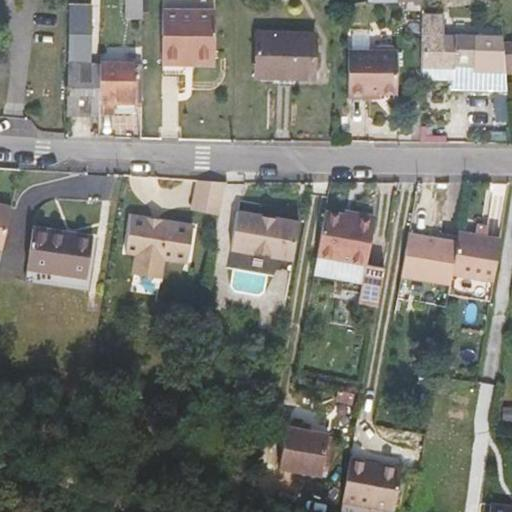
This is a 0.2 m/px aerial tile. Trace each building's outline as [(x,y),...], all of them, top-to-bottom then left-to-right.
[(125,0),(125,18),(141,18),(141,0),(125,0)] [(70,7),(69,114),(99,115),(99,113),(100,62),(100,59),(88,59),(88,7),(70,7)] [(162,9),(161,64),(181,64),(181,54),(213,55),(213,10),(162,9)] [(256,77),(312,79),(314,36),(258,34),(256,77)] [(451,67),(450,90),(506,92),(504,71),(504,65),(502,44),(501,36),(421,35),(421,65),(451,67)] [(511,43),(502,44),(504,65),(511,64),(511,43)] [(379,96),(379,92),(397,92),(396,50),(350,50),(350,96),(379,96)] [(181,64),(212,65),(213,55),(181,54),(181,64)] [(112,114),(112,101),(140,102),(141,63),(100,62),(99,113),(112,114)] [(190,208),(217,214),(224,183),(196,181),(190,208)] [(0,241),(10,204),(0,202),(0,241)] [(235,214),(229,251),(291,261),(297,224),(235,214)] [(363,266),(369,222),(321,215),(315,259),(363,266)] [(163,260),(187,264),(193,226),(131,217),(125,254),(136,256),(133,276),(160,280),(163,260)] [(475,223),(474,233),(457,231),(457,234),(456,242),(451,273),(494,280),(501,237),(485,235),(486,225),(475,223)] [(92,238),(32,230),(26,267),(86,275),(92,238)] [(457,234),(438,232),(437,239),(456,242),(457,234)] [(437,239),(432,238),(405,234),(399,275),(395,299),(421,303),(445,307),(448,293),(449,284),(451,273),(456,242),(437,239)] [(380,276),(381,269),(363,266),(362,273),(380,276)] [(25,281),(84,290),(86,275),(26,267),(25,281)] [(376,306),(380,276),(362,273),(358,303),(376,306)] [(490,299),(494,280),(451,273),(449,284),(448,293),(490,299)] [(237,296),(232,318),(251,322),(256,301),(237,296)] [(323,483),(330,441),(304,437),(305,432),(288,430),(280,477),(323,483)] [(346,503),(386,508),(397,509),(403,468),(393,467),(352,462),(346,503)] [(511,511),(511,500),(493,499),(491,511),(511,511)]
